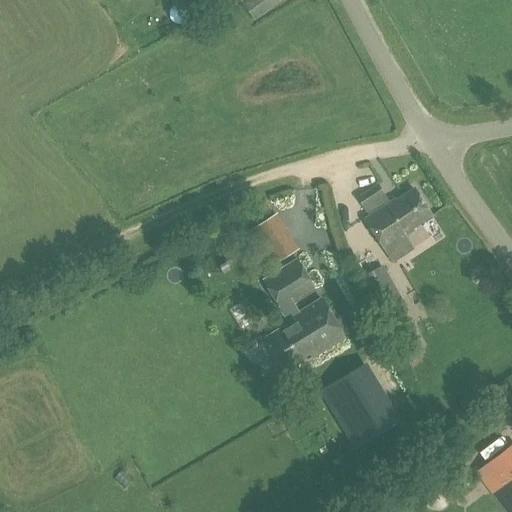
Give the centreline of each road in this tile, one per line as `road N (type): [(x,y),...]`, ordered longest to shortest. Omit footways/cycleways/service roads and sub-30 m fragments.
road 1 (track): [(0,300),(281,173),(430,142)]
road 2 (unclassified): [(430,142),(352,0)]
road 3 (unclassified): [(511,257),(430,142)]
